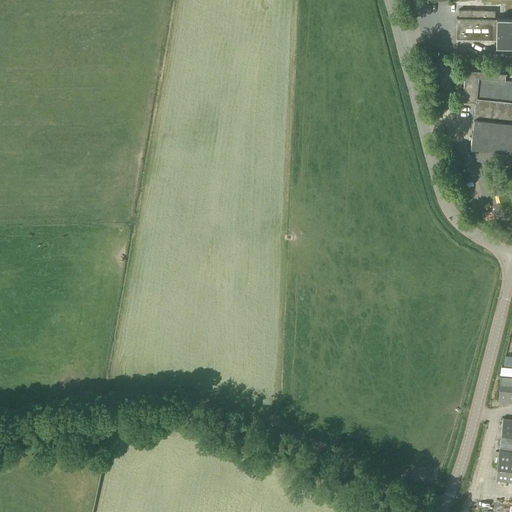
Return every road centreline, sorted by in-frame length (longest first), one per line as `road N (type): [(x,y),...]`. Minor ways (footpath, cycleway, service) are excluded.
road 1 (unclassified): [(511,257),(447,212),(387,0)]
road 2 (tertiary): [(441,511),(470,434),(511,257)]
